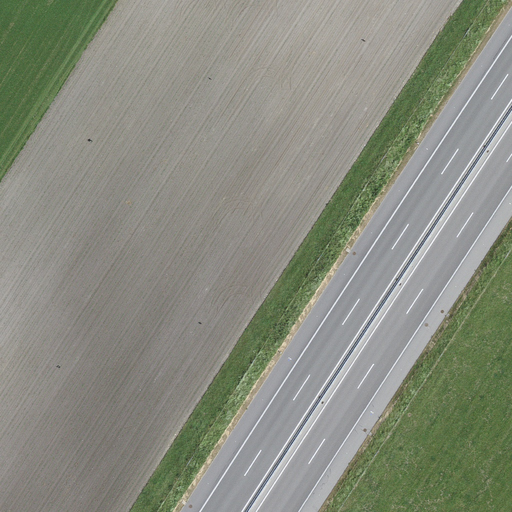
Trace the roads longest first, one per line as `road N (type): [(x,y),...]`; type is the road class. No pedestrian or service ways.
road 1 (motorway): [(511,67),(220,511)]
road 2 (motorway): [(277,511),(511,155)]
